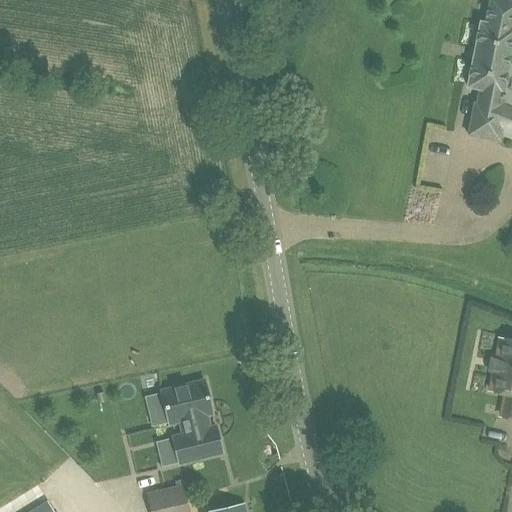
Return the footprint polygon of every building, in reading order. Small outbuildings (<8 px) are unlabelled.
[(511,2),(499,0),(490,0),(485,24),(481,23),(468,87),(480,90),(477,105),(474,104),(468,136),(499,142),(501,132),(511,136),(511,107),(507,105),(508,100),(507,99),(503,93),(507,73),(511,73),(511,51),(511,48),(511,2)] [(511,341),(501,340),(491,390),(506,394),(502,416),(511,418),(511,341)] [(211,426),(208,417),(214,415),(205,379),(160,390),(169,427),(179,424),(181,434),(171,436),(177,461),(178,466),(224,456),(222,449),(216,425),(211,426)] [(152,511),(189,511),(183,486),(148,494),(152,511)] [(32,511),(54,511),(48,503),(32,511)]
